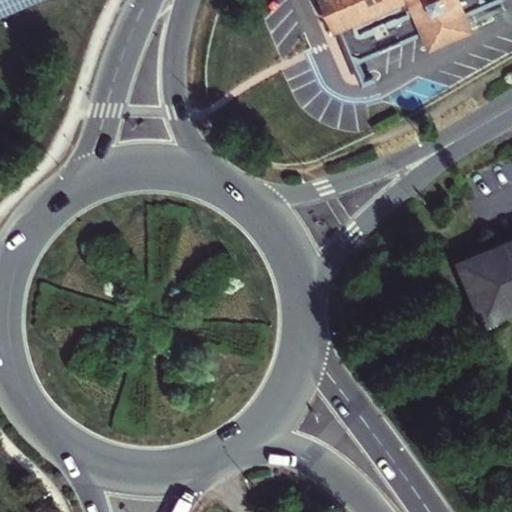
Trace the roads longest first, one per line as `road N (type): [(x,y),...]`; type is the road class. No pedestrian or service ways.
road 1 (unclassified): [(508,108),(346,183),(244,197)]
road 2 (unclassified): [(303,297),(409,183),(508,108)]
road 3 (trunk): [(427,511),(303,342)]
road 4 (primary): [(145,0),(82,182)]
road 5 (primary): [(207,176),(176,103),(188,0)]
road 6 (trunk): [(242,442),(317,459),(372,511)]
road 7 (primary): [(64,444),(123,469),(203,462)]
road 8 (primary): [(207,176),(144,166),(82,182)]
